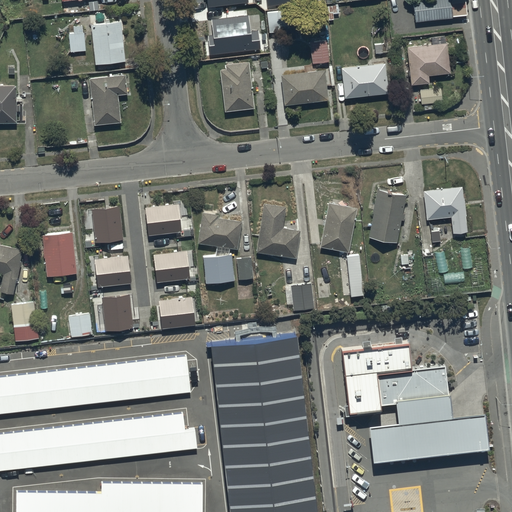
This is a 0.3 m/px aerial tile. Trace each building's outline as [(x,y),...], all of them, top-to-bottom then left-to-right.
[(412,0),(415,19),(452,16),(452,14),(467,13),(465,0),(412,0)] [(276,3),(257,4),(257,16),(265,15),(265,8),(277,8),(276,3)] [(344,4),(325,5),(326,21),(340,19),(340,15),(345,15),(344,4)] [(288,7),(266,9),(268,30),(289,29),(288,7)] [(120,18),(91,22),(95,62),(125,59),(120,18)] [(74,31),(68,32),(70,49),(85,48),(83,24),(74,25),(74,31)] [(432,42),(407,45),(410,82),(429,81),(428,73),(450,71),(446,35),(431,36),(432,42)] [(326,38),(309,41),(311,61),(329,59),(326,38)] [(389,41),(374,43),(375,52),(382,52),(383,56),(390,55),(389,41)] [(219,68),(224,109),(255,106),(249,59),(225,62),(225,67),(219,68)] [(386,61),(341,65),(344,95),(388,92),(386,61)] [(325,68),(281,73),(284,103),(328,98),(325,68)] [(126,72),(89,76),(94,123),(121,120),(118,93),(128,92),(126,72)] [(0,83),(0,120),(16,120),(16,109),(19,109),(19,101),(16,101),(16,83),(0,83)] [(441,86),(419,88),(420,102),(424,102),(424,108),(437,107),(437,101),(442,100),(441,86)] [(424,189),(427,217),(450,215),(452,231),(467,230),(463,185),(424,189)] [(373,211),(368,234),(397,240),(401,218),(403,218),(405,212),(402,212),(406,192),(377,186),(372,210),(373,211)] [(357,206),(328,200),(319,244),(348,250),(357,206)] [(285,204),(263,201),(256,251),(296,256),(299,228),(282,226),(285,204)] [(201,210),(197,240),(237,246),(241,219),(217,216),(218,212),(201,210)] [(176,217),(147,219),(152,266),(181,263),(176,217)] [(128,221),(88,225),(91,255),(109,253),(110,255),(115,254),(115,252),(132,251),(128,221)] [(42,232),(46,274),(77,271),(72,229),(42,232)] [(22,248),(0,242),(0,271),(2,272),(0,282),(0,288),(13,292),(22,248)] [(203,254),(206,281),(234,278),(231,251),(203,254)] [(359,253),(346,254),(349,289),(362,288),(359,253)] [(251,254),(236,256),(238,277),(253,276),(251,254)] [(312,281),(290,283),(293,309),(314,307),(312,281)] [(34,298),(11,301),(16,339),(38,336),(34,298)] [(89,311),(67,314),(70,335),(92,332),(89,311)] [(312,511),(296,333),(210,341),(225,511),(312,511)] [(379,370),(413,366),(410,340),(343,348),(352,418),(384,414),(383,404),(379,370)] [(185,351),(0,372),(0,410),(189,389),(185,351)] [(446,362),(413,366),(379,370),(383,404),(397,402),(451,395),(446,362)] [(451,395),(397,402),(401,429),(372,432),(376,468),(489,454),(485,421),(454,425),(451,395)] [(181,410),(0,429),(0,467),(196,446),(194,427),(183,428),(181,410)] [(12,487),(11,511),(204,511),(205,481),(99,479),(98,488),(12,487)]
